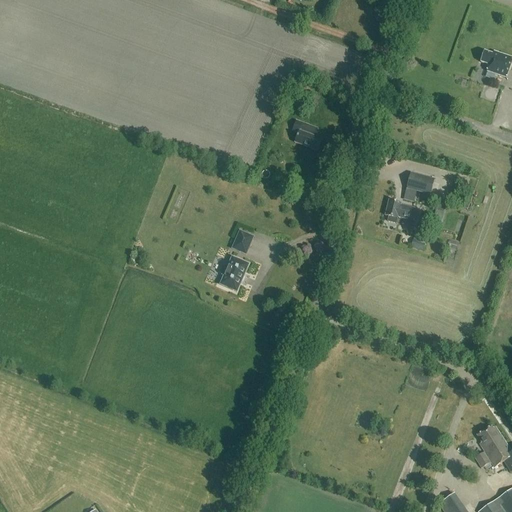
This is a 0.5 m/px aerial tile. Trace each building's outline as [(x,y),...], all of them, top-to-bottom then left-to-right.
[(484,52),(480,62),(488,66),(486,72),(504,78),(507,70),(509,70),(511,60),(511,58),(493,52),(492,55),(484,52)] [(466,104),(496,114),(504,91),(478,82),(475,92),(470,91),(466,104)] [(295,122),(292,131),(298,133),(294,143),(317,151),(321,140),(315,138),(304,134),(307,126),(295,122)] [(434,180),(410,173),(406,189),(430,196),(434,180)] [(400,206),(400,204),(388,201),(384,216),(388,217),(387,222),(395,224),(397,218),(412,222),(413,219),(416,220),(417,215),(414,215),(415,210),(400,206)] [(434,226),(442,227),(445,211),(437,209),(434,226)] [(253,238),(240,232),(232,249),(246,255),(253,238)] [(412,248),(425,251),(427,240),(415,238),(412,248)] [(228,267),(225,266),(222,267),(220,272),(221,275),(224,276),(220,285),(236,293),(241,282),(244,275),(248,265),(232,258),(228,267)] [(478,436),(477,436),(484,446),(481,447),(495,468),(503,463),(510,473),(511,471),(511,452),(511,453),(495,428),(492,430),(491,427),(482,434),(480,433),(478,435),(478,436)] [(490,463),(484,452),(475,458),(482,468),(490,463)] [(511,511),(511,488),(477,511),(511,511)] [(467,511),(455,493),(439,505),(443,511),(467,511)]
